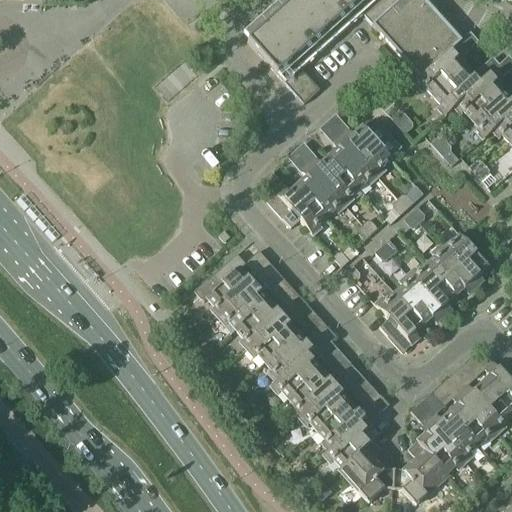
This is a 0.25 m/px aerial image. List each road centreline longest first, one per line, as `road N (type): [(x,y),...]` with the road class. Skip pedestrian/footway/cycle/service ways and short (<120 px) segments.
road 1 (residential): [(511,356),(484,323),(429,375),(396,374),(247,210),(240,193),(245,172),(375,58)]
road 2 (tertiary): [(232,511),(122,365),(0,223)]
road 3 (tertiary): [(0,339),(150,511)]
